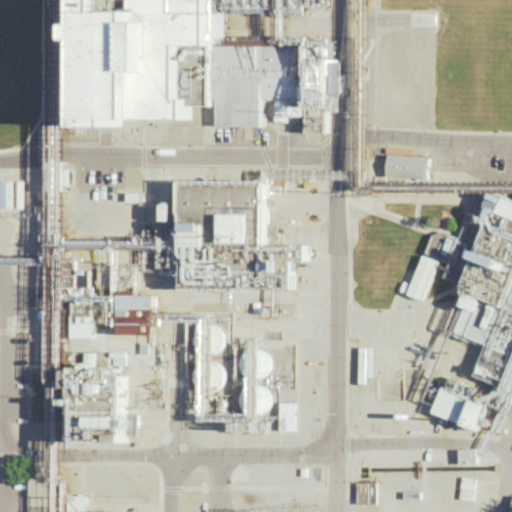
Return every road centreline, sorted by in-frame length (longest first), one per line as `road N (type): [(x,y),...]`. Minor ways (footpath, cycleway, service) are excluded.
road 1 (residential): [(344,0),(332,426),(315,451),(298,456),(170,456)]
road 2 (residential): [(0,266),(6,457)]
road 3 (residential): [(511,139),(345,136)]
road 4 (residential): [(6,457),(170,456)]
